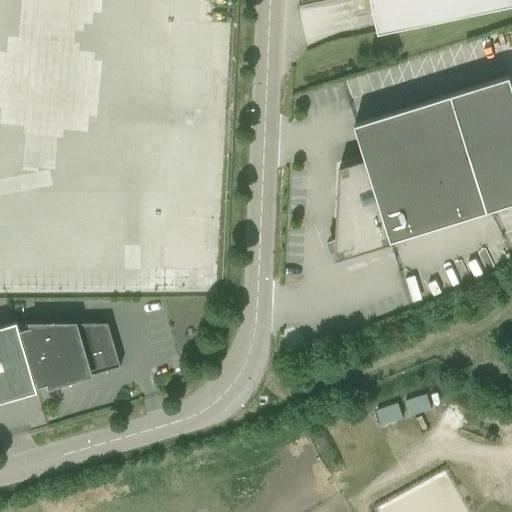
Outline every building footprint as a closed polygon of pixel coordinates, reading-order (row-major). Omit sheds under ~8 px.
[(511,2),(511,0),(372,0),(379,31),(511,2)] [(357,253),(511,204),(511,80),(510,74),(355,122),(366,158),(340,166),(336,236),(327,239),(334,262),(357,255),(357,253)] [(0,325),(0,400),(38,390),(37,386),(20,331),(14,328),(18,321),(0,325)] [(41,322),(60,383),(70,380),(69,374),(105,370),(121,365),(109,321),(41,322)] [(20,331),(37,386),(49,382),(50,386),(60,383),(41,322),(31,322),(25,334),(20,331)] [(382,422),(430,406),(425,392),(377,407),(382,422)]
